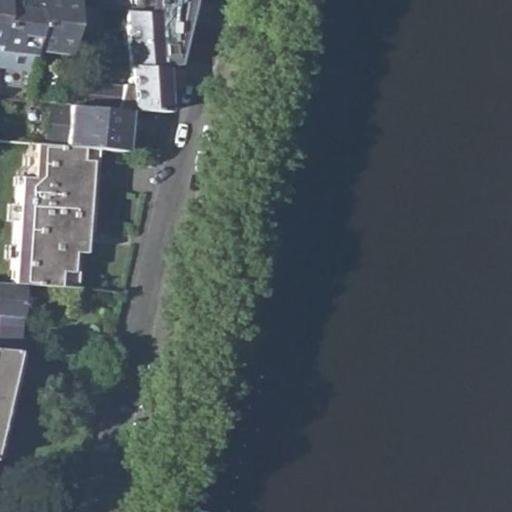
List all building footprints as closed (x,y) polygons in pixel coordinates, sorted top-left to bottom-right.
[(0,53),(30,57),(31,53),(37,0),(34,0),(1,0),(0,10),(0,53)] [(36,0),(37,0),(31,53),(66,57),(67,40),(87,42),(89,14),(72,12),(73,1),(67,0),(36,0)] [(89,0),(89,14),(104,15),(105,0),(89,0)] [(135,109),(163,111),(156,20),(156,18),(121,16),(126,62),(110,62),(109,86),(85,83),(83,104),(125,108),(135,109)] [(97,150),(120,153),(125,108),(83,104),(80,104),(68,103),(63,147),(97,150)] [(135,109),(125,108),(120,153),(130,154),(135,109)] [(0,287),(19,289),(73,292),(76,256),(81,256),(82,235),(92,235),(95,177),(97,150),(63,147),(0,140),(0,287)] [(0,352),(8,353),(15,354),(16,352),(19,289),(0,287),(0,352)] [(0,388),(8,353),(0,352),(0,388)]
